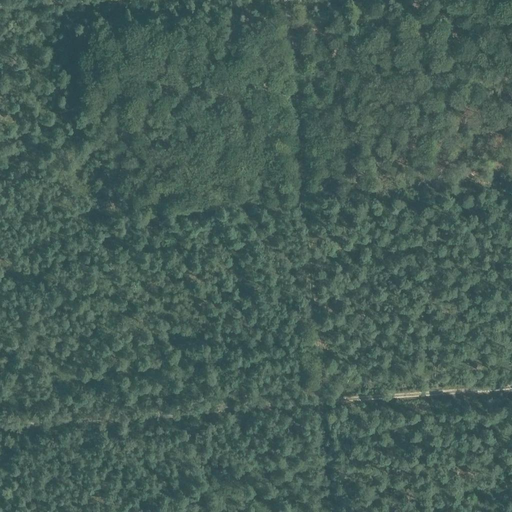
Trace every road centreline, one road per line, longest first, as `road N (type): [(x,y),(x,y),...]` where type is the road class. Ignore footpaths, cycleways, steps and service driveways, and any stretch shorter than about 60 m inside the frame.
road 1 (track): [(511,384),(0,425)]
road 2 (track): [(337,511),(297,0)]
